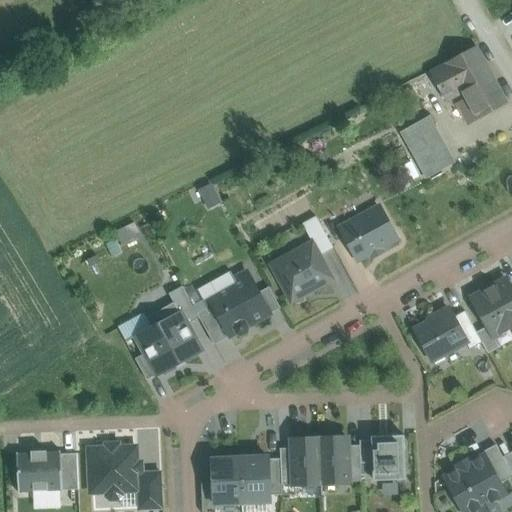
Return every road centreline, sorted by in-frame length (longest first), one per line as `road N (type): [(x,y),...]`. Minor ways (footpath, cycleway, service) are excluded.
road 1 (residential): [(201,402),(511,234)]
road 2 (residential): [(420,394),(201,402)]
road 3 (residential): [(13,428),(180,422)]
